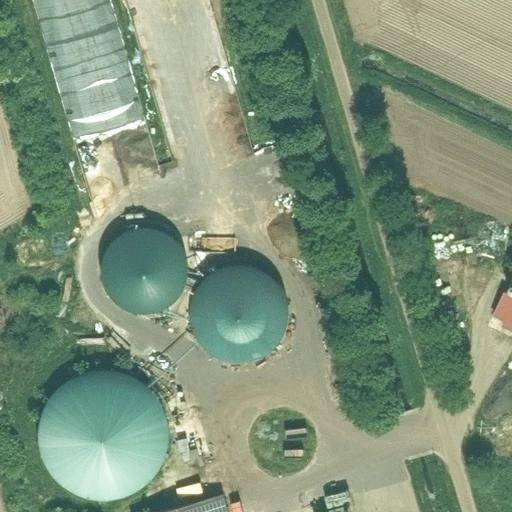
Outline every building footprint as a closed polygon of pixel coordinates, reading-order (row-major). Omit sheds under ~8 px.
[(112,230),(102,240),(95,252),(93,265),(95,279),(102,291),(112,300),(124,305),(138,306),(151,303),(162,296),(171,285),(175,272),(176,259),(171,246),(163,235),(152,227),(138,224),(125,225),(112,230)] [(511,262),(485,327),(511,338),(511,262)] [(203,284),(193,294),(186,306),(184,319),(186,333),(193,345),(203,354),(215,359),(229,360),(242,357),(253,350),(262,339),(266,326),(267,313),(262,300),(254,289),(243,281),(229,278),(216,279),(203,284)] [(60,379),(44,394),(34,412),(30,433),(33,453),(43,473),(59,489),(80,498),(102,500),(124,494),(142,481),(155,463),(161,442),(160,419),(152,400),(138,384),(120,373),(100,369),(79,371),(60,379)] [(220,511),(216,497),(161,511),(220,511)]
